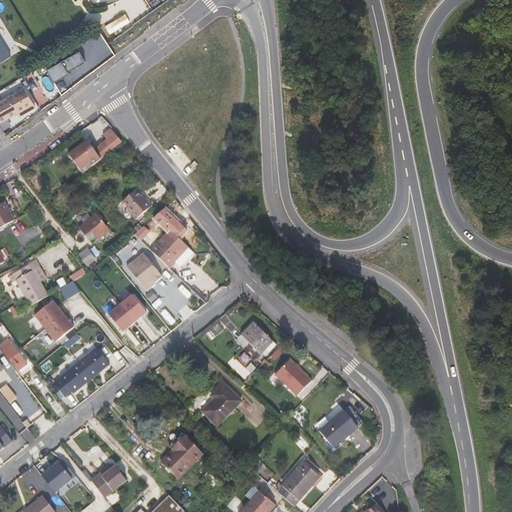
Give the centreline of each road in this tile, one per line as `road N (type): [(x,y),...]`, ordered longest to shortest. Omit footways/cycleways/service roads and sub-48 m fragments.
road 1 (primary): [(242,0),(261,47),(268,183),(280,223),(309,251),(397,291),(419,315),(455,392)]
road 2 (trunk): [(411,175),(393,218),(368,240),(340,245),(299,224),(284,188),(267,0)]
road 3 (residential): [(326,511),(386,453),(393,435),(388,404),(249,275)]
road 4 (residential): [(249,275),(0,478)]
road 5 (trunk): [(511,258),(469,236),(444,194),(421,66),(428,32),(452,0)]
road 6 (residential): [(249,275),(104,85)]
road 7 (trunk): [(411,175),(455,392)]
road 8 (trunk): [(374,0),(411,175)]
road 9 (residential): [(104,85),(216,0)]
road 10 (primary): [(455,392),(473,511)]
